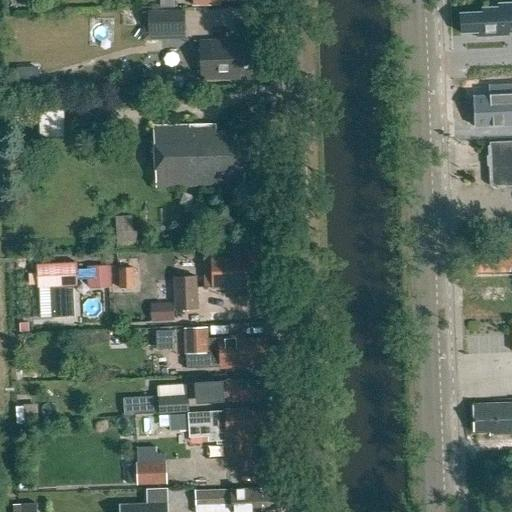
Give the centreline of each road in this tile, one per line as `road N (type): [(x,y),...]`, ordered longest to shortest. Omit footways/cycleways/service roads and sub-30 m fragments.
road 1 (unclassified): [(310,511),(289,0)]
road 2 (secondary): [(431,511),(412,0)]
